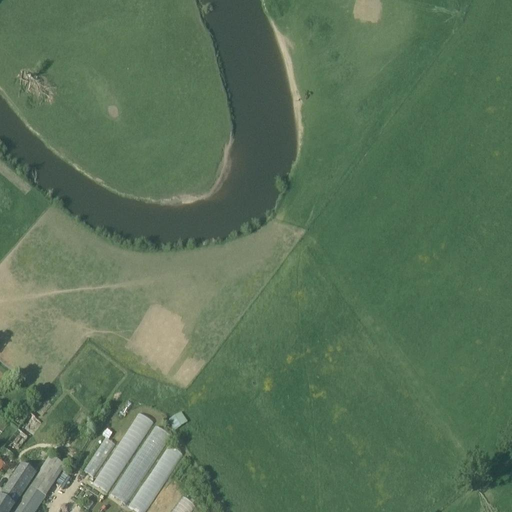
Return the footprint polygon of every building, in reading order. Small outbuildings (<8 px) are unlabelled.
[(0,470),(4,466),(5,467),(14,456),(16,458),(43,424),(40,421),(52,406),(51,405),(55,401),(49,396),(45,400),(43,398),(31,414),(0,452),(0,470)] [(181,412),(169,420),(176,430),(188,422),(181,412)] [(137,413),(95,485),(110,494),(153,422),(137,413)] [(111,495),(128,505),(170,436),(154,426),(111,495)] [(94,478),(115,445),(105,438),(84,471),(94,478)] [(130,508),(137,511),(147,511),(182,455),(167,446),(130,508)] [(36,511),(62,473),(66,475),(69,470),(50,456),(30,487),(29,487),(12,511),(36,511)] [(0,511),(9,511),(34,473),(20,464),(0,496),(0,511)]
